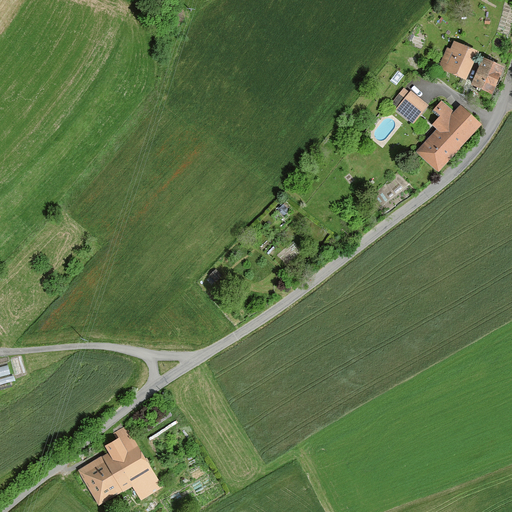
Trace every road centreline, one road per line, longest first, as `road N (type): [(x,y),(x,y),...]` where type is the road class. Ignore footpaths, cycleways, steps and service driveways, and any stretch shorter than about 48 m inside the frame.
road 1 (unclassified): [(511,74),(490,129),(452,172),(270,313),(199,357)]
road 2 (unclassified): [(155,386),(0,511)]
road 3 (residential): [(0,350),(89,345),(150,354)]
